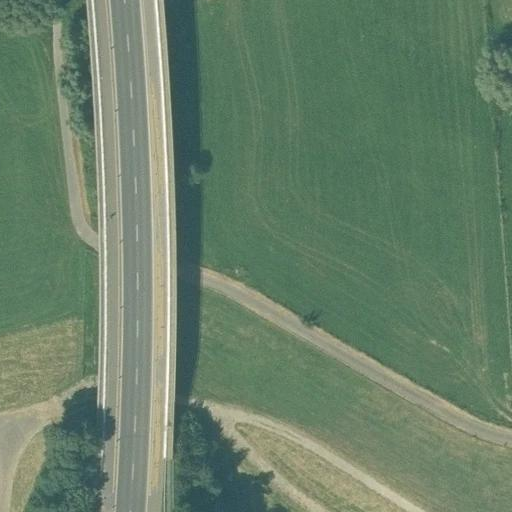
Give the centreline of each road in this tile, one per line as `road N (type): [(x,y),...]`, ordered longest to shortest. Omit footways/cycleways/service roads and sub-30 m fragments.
road 1 (track): [(511,439),(453,417),(234,294),(89,235),(76,209),(53,0)]
road 2 (primary): [(123,0),(138,279),(127,511)]
road 3 (track): [(315,511),(257,468),(210,405)]
